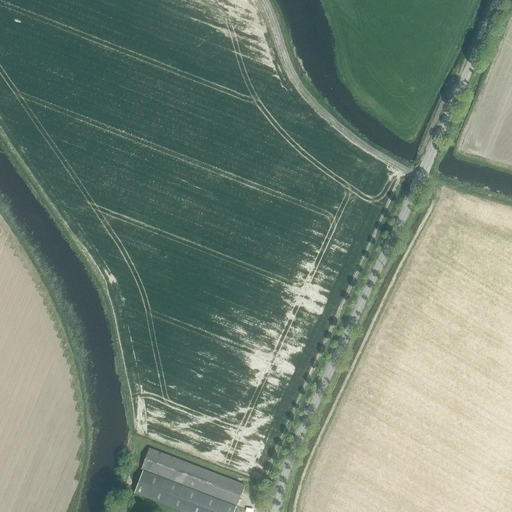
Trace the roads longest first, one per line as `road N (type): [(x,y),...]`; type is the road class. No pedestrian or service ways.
road 1 (tertiary): [(275,511),(299,436),(422,180)]
road 2 (unclassified): [(422,180),(343,135),(304,96),(263,0)]
road 3 (tertiary): [(422,180),(497,0)]
